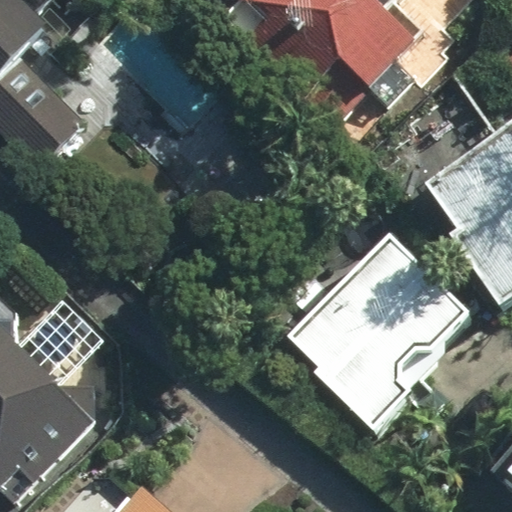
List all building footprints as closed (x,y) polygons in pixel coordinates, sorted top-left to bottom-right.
[(0,0),(0,113),(54,168),(101,122),(34,54),(74,15),(59,0),(0,0)] [(411,0),(262,0),(266,4),(283,13),(255,41),(291,78),(313,61),(339,74),(360,51),(393,81),(432,33),(411,0)] [(511,130),(447,177),(511,267),(511,130)] [(198,175),(170,148),(131,187),(178,233),(200,211),(181,192),(198,175)] [(495,306),(412,230),(318,333),(408,414),(442,383),(429,370),(429,354),(445,337),(465,339),(495,306)] [(122,398),(5,278),(0,283),(0,491),(13,505),(122,398)] [(133,511),(193,511),(160,482),(133,511)]
